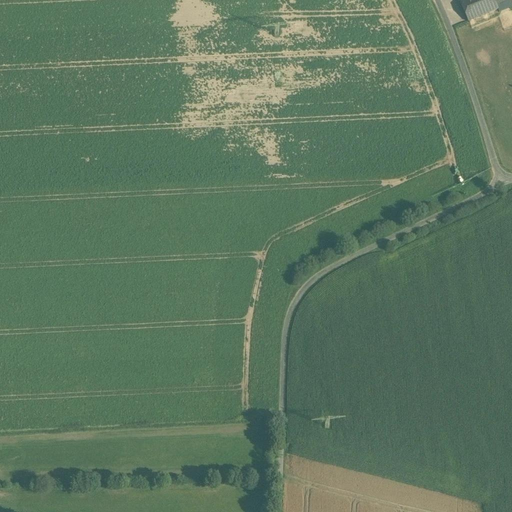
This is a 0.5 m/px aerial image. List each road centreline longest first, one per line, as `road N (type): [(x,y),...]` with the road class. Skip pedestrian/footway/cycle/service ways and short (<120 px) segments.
road 1 (track): [(504,182),(311,279),(287,316),(277,511)]
road 2 (residential): [(437,0),(504,182)]
